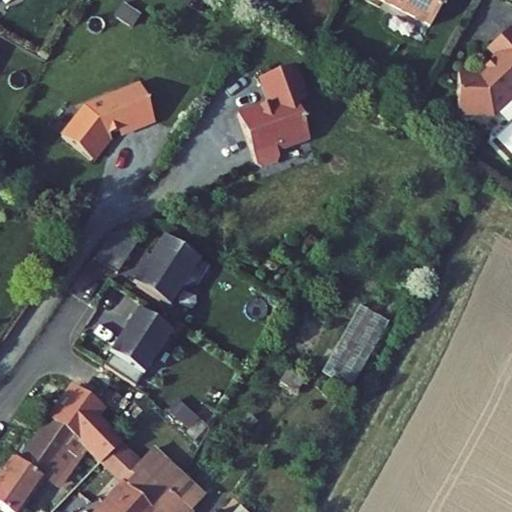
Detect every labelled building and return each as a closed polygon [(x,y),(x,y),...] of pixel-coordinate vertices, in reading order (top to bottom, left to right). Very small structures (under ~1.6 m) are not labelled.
[(421,0),(444,11),(449,0),(421,0)] [(511,22),(502,31),(511,40),(490,59),(471,58),(469,93),(506,95),(511,90),(511,22)] [(298,60),(263,73),(272,98),(241,109),(258,158),(264,161),(278,156),(280,150),(279,146),(311,135),(298,97),(309,93),(298,60)] [(84,104),(63,134),(95,156),(108,137),(106,132),(120,125),(121,126),(123,127),(124,127),(154,112),(137,78),(84,104)] [(213,251),(168,217),(155,234),(160,237),(139,265),(170,288),(180,274),(201,267),(213,251)] [(139,242),(136,224),(112,231),(95,255),(119,271),(139,242)] [(392,296),(372,285),(335,350),(355,362),(392,296)] [(167,308),(141,291),(106,342),(132,359),(167,308)] [(291,337),(308,349),(326,323),(310,311),(291,337)] [(250,355),(226,401),(253,415),(276,369),(250,355)] [(0,467),(0,478),(25,495),(82,407),(62,393),(34,439),(23,431),(0,467)] [(38,511),(137,511),(155,495),(171,511),(186,511),(196,502),(173,478),(185,462),(157,436),(144,449),(118,423),(112,429),(92,409),(83,418),(129,464),(84,510),(82,511),(66,511),(53,498),(38,511)] [(210,487),(185,462),(173,478),(196,502),(210,487)] [(137,511),(171,511),(155,495),(137,511)] [(259,511),(246,499),(234,511),(223,501),(211,511),(259,511)]
